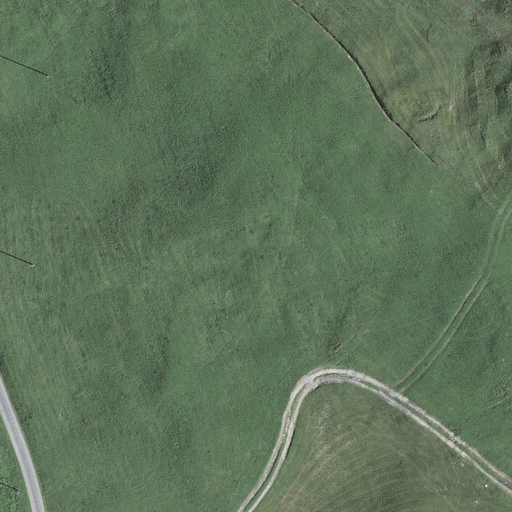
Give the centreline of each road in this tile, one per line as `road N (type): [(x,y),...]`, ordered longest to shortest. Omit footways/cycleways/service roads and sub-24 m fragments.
road 1 (track): [(245,511),(279,462),(298,395),(332,373),(377,384),(511,486)]
road 2 (track): [(0,392),(39,511)]
